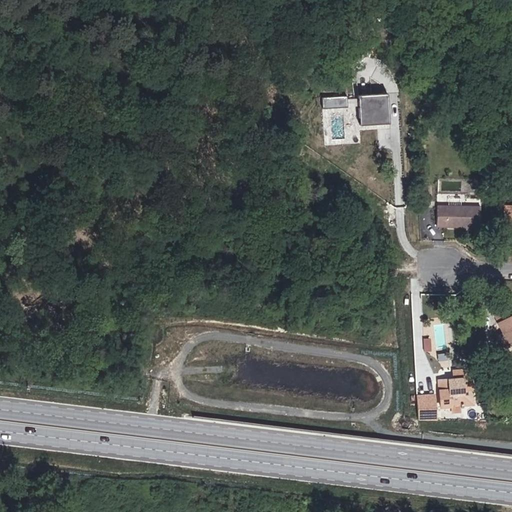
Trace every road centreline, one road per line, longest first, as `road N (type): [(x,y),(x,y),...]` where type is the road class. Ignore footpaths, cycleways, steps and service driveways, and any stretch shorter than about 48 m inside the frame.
road 1 (primary): [(0,432),(511,495)]
road 2 (primary): [(511,470),(0,409)]
